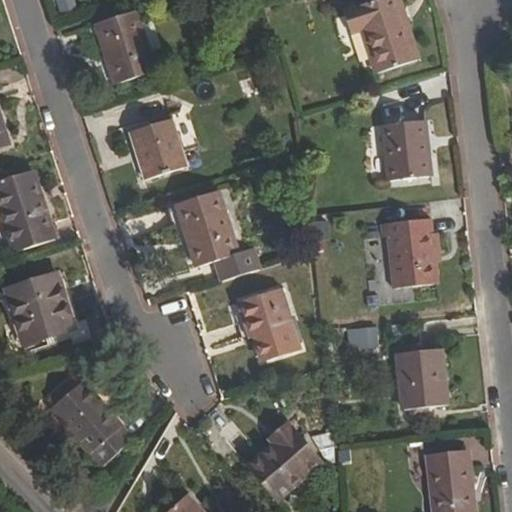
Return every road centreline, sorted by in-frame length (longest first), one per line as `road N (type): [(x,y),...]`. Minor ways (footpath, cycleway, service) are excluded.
road 1 (residential): [(511,437),(463,64),(443,0)]
road 2 (residential): [(19,0),(121,315),(191,371)]
